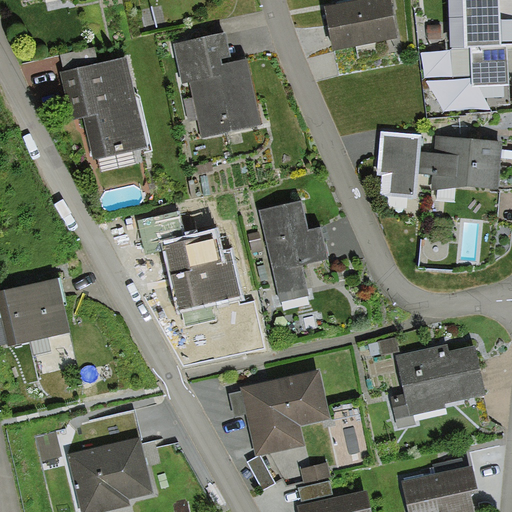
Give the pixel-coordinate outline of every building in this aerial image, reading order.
[(332,54),(397,42),(388,0),(370,0),(324,9),(332,54)] [(511,0),(451,0),(454,52),(472,51),(474,89),(507,87),(505,51),(511,50),(511,0)] [(201,140),(261,128),(248,63),(233,66),(227,38),(174,49),(182,90),(190,88),(201,140)] [(144,145),(124,58),(63,72),(73,112),(84,109),(95,156),(144,145)] [(417,195),(419,135),(381,134),(378,194),(417,195)] [(497,140),(434,138),(432,183),(495,186),(497,140)] [(261,214),(282,304),(312,297),(305,267),(329,262),(322,231),(308,234),(301,205),(261,214)] [(179,305),(232,292),(219,236),(166,248),(179,305)] [(57,283),(0,296),(0,304),(11,350),(70,336),(57,283)] [(407,411),(480,393),(469,347),(445,353),(443,345),(396,356),(406,395),(391,399),(398,426),(409,423),(407,411)] [(242,394),(231,396),(236,418),(247,416),(256,459),(307,448),(302,426),(330,420),(320,375),(241,391),(242,394)] [(138,433),(68,451),(83,511),(132,500),(129,490),(151,485),(138,433)] [(248,465),(264,493),(276,487),(261,458),(248,465)] [(304,490),(330,484),(326,466),(300,472),(304,490)] [(469,511),(461,467),(401,480),(408,511),(469,511)] [(299,511),(368,511),(365,494),(334,501),(330,484),(304,490),(299,491),(303,508),(299,509),(299,511)]
